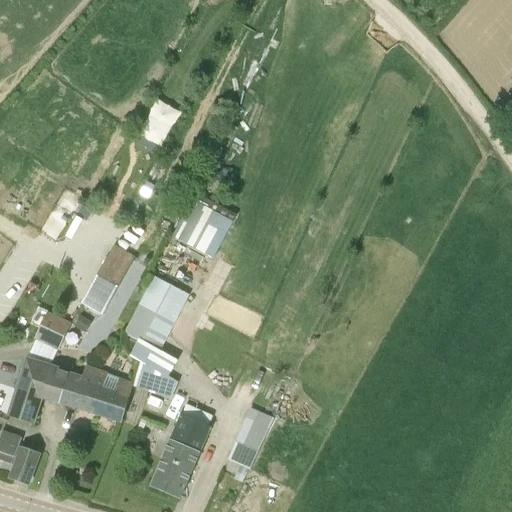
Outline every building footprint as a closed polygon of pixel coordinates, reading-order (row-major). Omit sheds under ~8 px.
[(161,139),(172,114),(160,109),(149,134),(161,139)] [(155,188),(147,184),(141,194),(149,198),(155,188)] [(178,235),(222,253),(238,214),(194,196),(178,235)] [(92,212),(83,207),(77,217),(86,222),(92,212)] [(80,307),(102,319),(139,251),(119,240),(80,307)] [(177,383),(163,373),(172,358),(160,351),(188,295),(155,277),(124,335),(138,343),(129,357),(151,370),(139,366),(133,383),(153,389),(152,394),(170,401),(177,383)] [(34,341),(58,351),(70,324),(46,313),(34,341)] [(74,327),(85,334),(92,323),(81,317),(74,327)] [(52,368),(46,367),(27,360),(8,417),(33,426),(42,397),(52,368)] [(128,403),(133,383),(85,367),(82,378),(52,368),(42,397),(122,422),(128,403)] [(199,453),(212,423),(205,419),(207,416),(186,407),(181,418),(180,418),(170,440),(199,453)] [(250,471),(274,419),(250,409),(228,461),(240,467),(249,470),(250,471)] [(138,427),(143,429),(147,422),(142,419),(138,427)] [(0,458),(12,463),(11,466),(16,467),(11,480),(27,486),(38,456),(18,449),(22,440),(2,433),(0,437),(0,458)] [(179,500),(199,453),(170,440),(150,488),(179,500)] [(234,480),(242,484),(249,470),(240,467),(234,480)] [(80,488),(89,490),(92,479),(83,477),(80,488)]
